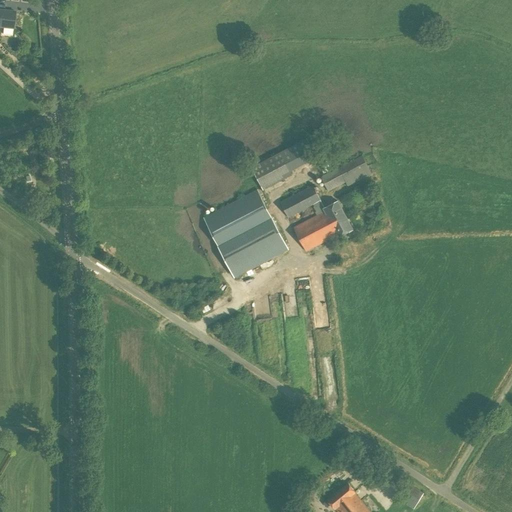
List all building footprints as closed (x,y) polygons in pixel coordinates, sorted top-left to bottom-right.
[(0,27),(13,29),(15,11),(0,9),(0,27)] [(263,190),(275,184),(293,175),(291,171),(317,157),(307,138),(251,167),(263,190)] [(348,186),(372,174),(362,155),(320,177),(321,177),(328,192),(345,182),(348,186)] [(325,208),(320,201),(321,200),(313,185),(280,202),(288,218),(312,205),(316,212),(315,212),(317,216),(294,228),(306,251),(337,234),(338,237),(352,229),(338,201),(325,208)] [(289,250),(281,235),(271,217),(257,189),(203,218),(218,245),(227,263),(235,278),(289,250)] [(349,307),(350,328),(363,327),(362,306),(349,307)] [(0,460),(9,464),(14,454),(0,447),(0,460)] [(424,493),(407,482),(400,493),(410,499),(407,505),(414,509),(419,500),(424,493)] [(348,483),(327,500),(335,509),(338,511),(370,511),(355,493),(355,492),(348,483)]
